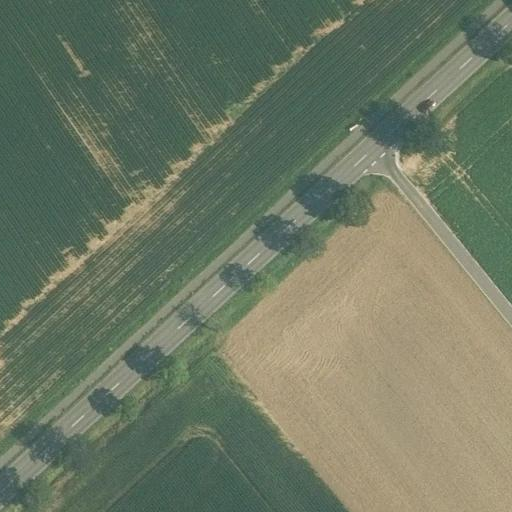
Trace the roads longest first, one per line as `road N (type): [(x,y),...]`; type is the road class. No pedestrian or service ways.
road 1 (tertiary): [(0,494),(511,22)]
road 2 (track): [(511,313),(375,148)]
